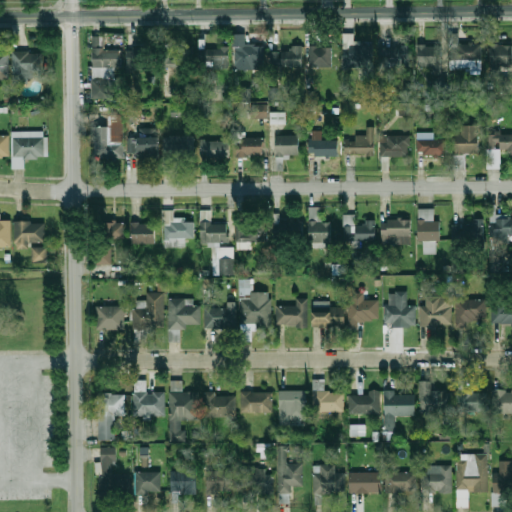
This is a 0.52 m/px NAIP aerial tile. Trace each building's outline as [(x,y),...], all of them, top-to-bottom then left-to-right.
[(372,43),(351,43),(351,37),(342,37),(342,66),(372,66),(372,43)] [(234,43),(234,69),(263,69),(263,43),(234,43)] [(451,61),(481,61),(481,43),(451,43),(451,61)] [(511,43),(489,43),(489,64),(511,64),(511,43)] [(409,45),(379,45),(379,66),(409,66),(409,45)] [(309,46),(309,66),(330,66),(330,46),(309,46)] [(416,66),(431,66),(431,75),(441,75),(441,46),(416,46),(416,66)] [(92,78),(117,78),(117,47),(92,47),(92,78)] [(147,47),(126,47),(126,69),(147,69),(147,47)] [(190,47),(169,47),(169,66),(190,66),(190,47)] [(212,69),(229,69),(229,47),(198,47),(198,63),(212,63),(212,69)] [(302,66),(302,48),(272,48),(272,66),(302,66)] [(0,80),(9,80),(9,52),(0,52),(0,80)] [(12,81),(37,81),(37,52),(12,52),(12,81)] [(511,93),(511,77),(500,78),(500,93),(511,93)] [(278,87),(269,87),(269,100),(278,100),(278,87)] [(251,118),(267,118),(267,105),(251,104),(251,118)] [(411,114),(411,104),(400,104),(399,114),(411,114)] [(286,123),(286,112),(270,112),(270,124),(286,123)] [(123,115),(109,115),(109,127),(94,127),(94,158),(123,158),(123,115)] [(479,125),(460,125),(460,133),(455,133),(455,153),(479,153),(479,125)] [(46,132),(12,132),(12,169),(25,169),(25,156),(46,156),(46,132)] [(511,132),(487,132),(488,168),(501,168),(501,151),(511,151),(511,132)] [(374,155),(374,134),(344,134),(344,155),(374,155)] [(433,134),(417,134),(417,155),(446,155),(446,139),(433,139),(433,134)] [(159,135),(130,135),(130,156),(159,156),(159,135)] [(193,156),(193,135),(166,135),(166,156),(193,156)] [(298,135),(275,135),(275,155),(298,155),(298,135)] [(410,135),(380,135),(380,156),(410,156),(410,135)] [(0,158),(9,158),(9,136),(0,136),(0,158)] [(200,138),(200,156),(230,156),(230,138),(200,138)] [(242,155),(264,155),(264,138),(242,138),(242,155)] [(338,138),(308,138),(308,156),(338,156),(338,138)] [(331,222),(320,222),(320,207),(308,207),(308,242),(331,242),(331,222)] [(434,219),(434,208),(418,208),(418,241),(440,241),(440,219),(434,219)] [(194,238),(194,221),(174,221),(174,210),(163,210),(163,246),(185,246),(185,238),(194,238)] [(228,243),(228,223),(210,223),(210,211),(200,210),(200,242),(228,243)] [(343,242),(375,242),(375,222),(355,222),(355,213),(343,213),(343,242)] [(509,241),(509,233),(511,233),(511,214),(491,214),(491,241),(509,241)] [(0,247),(10,247),(10,219),(0,219),(0,247)] [(411,219),(382,219),(382,243),(411,243),(411,219)] [(264,220),(236,220),(236,241),(264,241),(264,220)] [(303,220),(276,220),(276,237),(303,237),(303,220)] [(15,242),(45,242),(45,221),(15,221),(15,242)] [(132,221),(132,244),(156,244),(156,221),(132,221)] [(484,221),(453,221),(453,242),(484,242),(484,221)] [(112,264),(112,240),(124,240),(124,222),(97,222),(97,264),(112,264)] [(271,326),(271,291),(251,291),(251,279),(240,279),(240,326),(271,326)] [(415,325),(415,305),(407,305),(407,291),(385,291),(385,325),(415,325)] [(164,330),(164,293),(146,293),(146,308),(133,308),(133,330),(164,330)] [(349,327),(361,327),(361,320),(379,320),(379,299),(363,299),(363,293),(349,293),(349,327)] [(420,325),(452,325),(452,296),(425,296),(425,305),(420,305),(420,325)] [(308,325),(308,298),(295,298),(295,305),(276,305),(276,325),(308,325)] [(200,327),(200,299),(169,300),(170,327),(200,327)] [(487,299),(456,299),(456,323),(487,323),(487,299)] [(511,323),(511,299),(492,299),(492,323),(511,323)] [(97,305),(97,329),(124,329),(124,305),(97,305)] [(235,328),(235,308),(205,308),(205,328),(235,328)] [(313,325),(344,325),(344,308),(313,308),(313,325)] [(313,411),(344,411),(344,391),(322,391),(322,380),(313,380),(313,411)] [(419,380),(420,414),(451,414),(451,390),(431,391),(431,380),(419,380)] [(170,421),(198,421),(197,391),(181,392),(181,381),(169,381),(170,421)] [(487,411),(487,389),(456,389),(456,411),(487,411)] [(511,413),(511,389),(492,389),(492,413),(511,413)] [(279,420),(306,420),(306,390),(279,390),(279,420)] [(415,415),(414,394),(394,394),(394,390),(384,390),(384,431),(395,430),(395,415),(415,415)] [(133,416),(165,416),(165,391),(133,391),(133,416)] [(204,417),(233,417),(233,395),(215,395),(215,391),(204,391),(204,417)] [(245,411),(272,411),(272,392),(245,392),(245,411)] [(380,392),(349,392),(349,413),(380,413),(380,392)] [(97,440),(115,440),(115,415),(124,415),(124,393),(97,393),(97,440)] [(350,435),(365,436),(365,425),(350,424),(350,435)] [(293,493),(293,485),(303,485),(303,463),(288,463),(288,445),(278,445),(278,493),(293,493)] [(100,494),(130,494),(131,474),(116,474),(116,447),(101,447),(100,494)] [(488,453),(473,453),(473,458),(457,458),(457,491),(488,491),(488,453)] [(511,491),(511,461),(495,461),(495,491),(511,491)] [(314,465),(314,492),(345,492),(345,472),(335,472),(335,465),(314,465)] [(452,492),(452,466),(421,466),(421,492),(452,492)] [(265,468),(243,468),(243,492),(273,492),(273,474),(265,474),(265,468)] [(207,493),(236,493),(236,470),(207,470),(207,493)] [(171,471),(171,495),(197,495),(197,471),(171,471)] [(161,472),(136,472),(136,493),(162,493),(161,472)] [(382,492),(382,472),(350,472),(350,492),(382,492)] [(386,472),(386,492),(416,492),(416,472),(386,472)] [(290,493),(279,493),(279,503),(290,504),(290,493)] [(492,506),(506,506),(506,493),(491,493),(492,506)]
